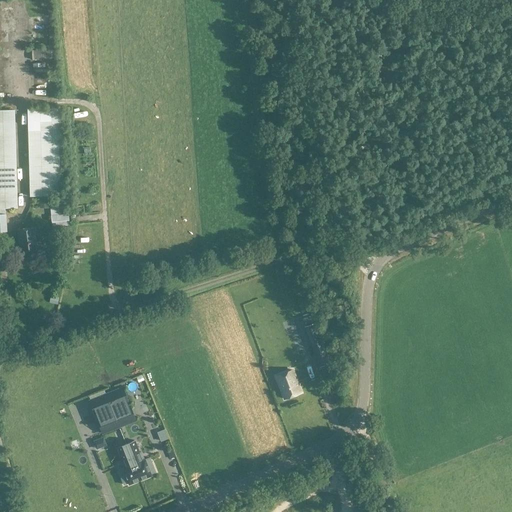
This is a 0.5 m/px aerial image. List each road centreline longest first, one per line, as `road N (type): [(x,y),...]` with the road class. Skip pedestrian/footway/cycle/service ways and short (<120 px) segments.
road 1 (tertiary): [(182,511),(335,442),(357,424),(376,266),(398,247),(511,197)]
road 2 (track): [(376,266),(283,259),(0,346)]
road 3 (track): [(288,0),(333,209),(381,260)]
